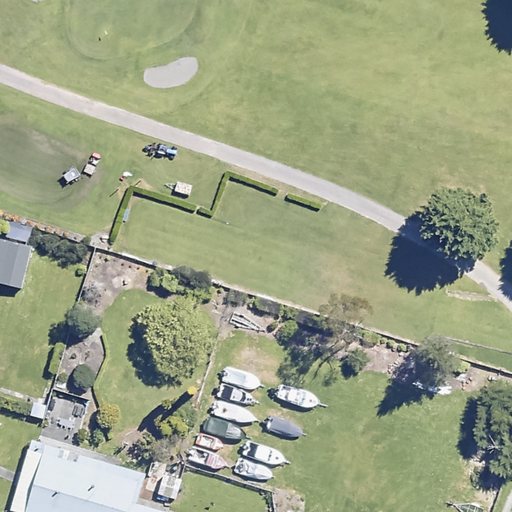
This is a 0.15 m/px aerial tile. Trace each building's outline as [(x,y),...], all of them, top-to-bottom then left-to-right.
[(31,244),(0,237),(0,281),(23,286),(31,244)] [(141,333),(141,330),(141,327),(139,324),(137,322),(135,320),(132,319),(128,318),(125,319),(121,320),(119,322),(117,325),(116,328),(116,330),(116,333),(117,336),(119,338),(122,340),(125,342),(129,342),(132,341),(135,340),(138,338),(140,335),(141,333)] [(116,393),(128,395),(126,408),(145,410),(149,369),(131,367),(130,380),(118,379),(116,393)] [(58,419),(61,402),(33,398),(30,415),(58,419)] [(46,444),(25,511),(242,511),(203,500),(199,511),(166,511),(148,507),(157,477),(46,444)]
